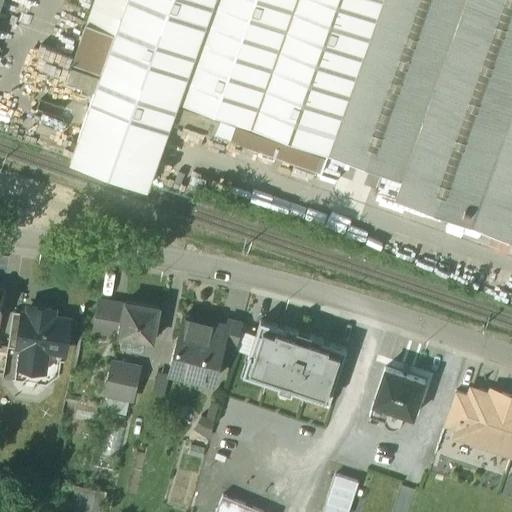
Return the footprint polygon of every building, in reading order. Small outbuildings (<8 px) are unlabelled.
[(94,0),(66,81),(94,91),(126,0),(94,0)] [(126,0),(94,91),(171,118),(321,171),(327,153),(381,0),(126,0)] [(464,0),(381,0),(327,153),(402,179),(464,0)] [(511,0),(464,0),(402,179),(395,198),(511,239),(511,0)] [(171,118),(94,91),(77,140),(70,160),(146,187),(153,167),(154,167),(171,118)] [(125,304),(99,299),(94,330),(119,334),(125,304)] [(159,307),(125,301),(125,304),(119,334),(153,340),(159,307)] [(53,310),(29,307),(28,313),(23,348),(20,369),(43,373),(47,349),(63,351),(68,319),(52,317),(53,310)] [(24,313),(13,311),(8,346),(19,348),(24,313)] [(24,313),(19,348),(23,348),(28,313),(24,313)] [(214,322),(184,315),(170,369),(192,374),(193,368),(215,373),(221,349),(226,328),(225,328),(214,325),(214,322)] [(350,347),(263,317),(243,374),(331,404),(350,347)] [(242,323),(227,319),(225,328),(226,328),(221,349),(234,352),(242,323)] [(122,349),(116,347),(113,360),(120,362),(122,349)] [(120,362),(113,360),(106,391),(130,398),(139,367),(120,362)] [(424,381),(385,368),(374,401),(368,418),(369,418),(373,420),(374,416),(383,419),(383,423),(384,427),(387,430),(390,431),(394,432),(397,430),(400,427),(405,413),(412,416),(424,381)] [(500,398),(471,388),(457,430),(455,435),(482,444),(483,441),(511,450),(511,396),(502,393),(500,398)] [(469,395),(455,390),(444,425),(457,430),(469,395)] [(130,398),(106,391),(103,404),(126,410),(130,398)] [(374,401),(361,397),(352,424),(366,428),(369,418),(368,418),(374,401)] [(347,511),(358,481),(335,474),(323,511),(326,511),(347,511)] [(103,511),(107,490),(67,483),(62,511),(103,511)] [(214,511),(263,511),(222,494),(214,511)]
